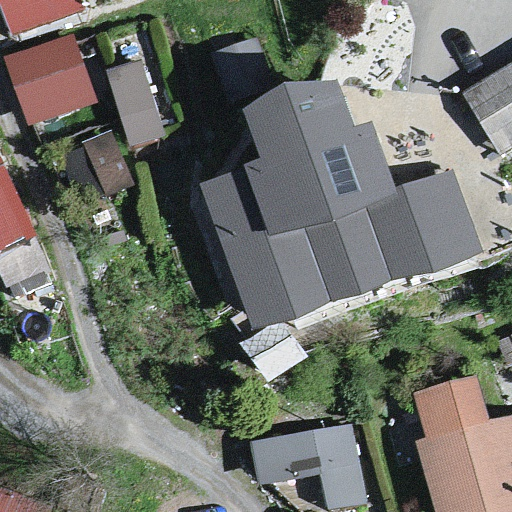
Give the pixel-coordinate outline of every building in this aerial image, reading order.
[(1,0),(13,30),(90,1),(89,0),(1,0)] [(77,21),(4,49),(30,119),(103,91),(77,21)] [(149,52),(112,61),(130,138),(167,130),(149,52)] [(511,81),(466,108),(503,172),(511,166),(511,81)] [(207,209),(258,354),(487,274),(456,184),(399,204),(363,100),(254,138),(270,186),(207,209)] [(124,118),(85,125),(95,185),(134,178),(124,118)] [(0,127),(0,243),(40,227),(0,127)] [(374,511),(350,429),(248,447),(263,495),(317,484),(326,511),(374,511)] [(511,511),(511,433),(418,465),(433,511),(511,511)] [(0,493),(0,511),(45,511),(46,511),(0,493)]
